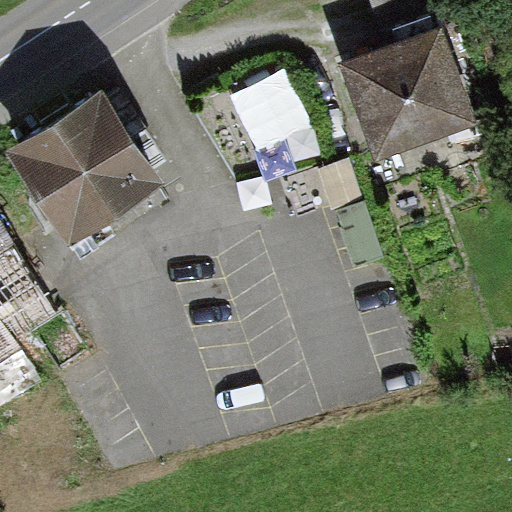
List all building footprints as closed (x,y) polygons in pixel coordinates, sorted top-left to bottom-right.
[(479,108),(442,5),(447,3),(446,0),(372,0),(380,20),(397,14),(401,27),(342,48),(376,145),(479,108)] [(511,17),(487,26),(511,102),(511,17)] [(273,168),(331,141),(289,51),(232,77),(273,168)] [(168,165),(104,67),(6,131),(70,229),(168,165)] [(328,156),(361,255),(389,245),(355,147),(328,156)] [(0,356),(24,341),(20,335),(67,305),(0,202),(0,356)]
